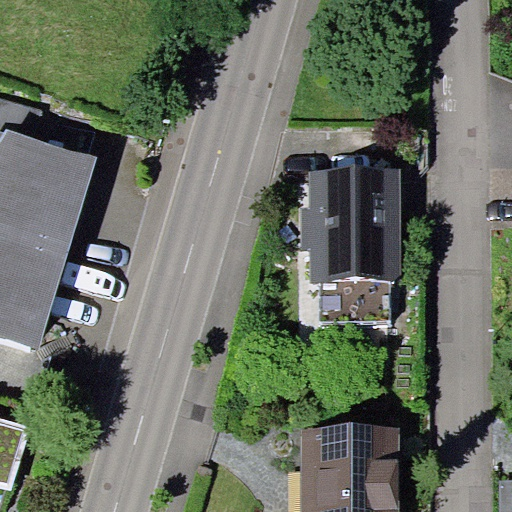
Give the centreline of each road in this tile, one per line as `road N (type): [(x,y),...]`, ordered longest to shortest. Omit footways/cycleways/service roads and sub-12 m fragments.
road 1 (tertiary): [(267,0),(116,511)]
road 2 (residential): [(466,511),(469,241),(457,0)]
